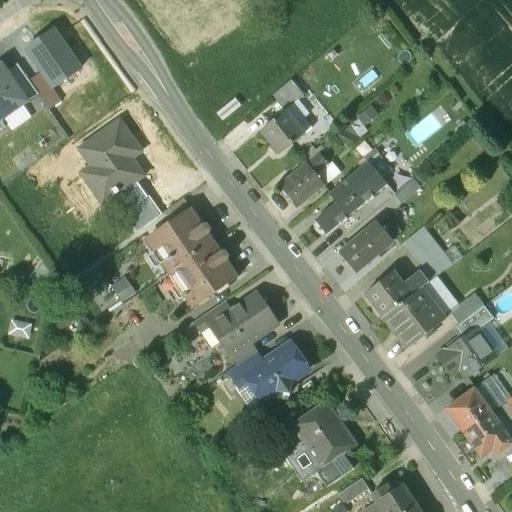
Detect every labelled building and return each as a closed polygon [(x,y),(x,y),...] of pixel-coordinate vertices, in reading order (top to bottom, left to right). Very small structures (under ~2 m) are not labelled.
[(26,52),(41,73),(53,91),(82,70),(55,31),(26,52)] [(6,74),(26,102),(38,95),(28,81),(17,65),(6,74)] [(6,74),(2,67),(0,67),(0,131),(5,128),(0,120),(0,119),(26,102),(6,74)] [(41,73),(28,81),(38,95),(49,111),(61,103),(53,91),(41,73)] [(273,96),(285,111),(304,97),(292,82),(273,96)] [(304,134),(285,111),(260,131),(279,154),(304,134)] [(141,152),(118,122),(77,150),(89,168),(79,176),(101,206),(143,177),(131,160),(141,152)] [(368,163),(328,195),(336,204),(315,222),(326,236),(386,186),(381,180),(391,172),(374,150),(364,158),(368,163)] [(327,166),(319,155),(307,164),(315,175),(327,166)] [(307,164),(278,186),(296,208),(324,186),(315,175),(307,164)] [(412,180),(394,196),(402,204),(419,188),(412,180)] [(147,199),(123,215),(136,234),(160,216),(147,199)] [(201,226),(190,211),(176,222),(146,242),(168,275),(214,244),(208,236),(210,232),(206,227),(201,226)] [(391,242),(376,224),(338,255),(354,273),(391,242)] [(434,243),(422,228),(404,244),(415,258),(430,246),(434,243)] [(168,275),(160,280),(175,301),(183,296),(192,309),(238,278),(227,263),(229,258),(225,253),(220,253),(214,244),(168,275)] [(440,259),(430,246),(415,258),(423,269),(419,273),(428,284),(446,270),(438,260),(440,259)] [(404,286),(393,273),(364,295),(384,318),(420,290),(428,284),(419,273),(410,281),(404,286)] [(442,321),(420,290),(384,318),(406,348),(442,321)] [(473,294),(450,312),(460,325),(483,307),(473,294)] [(232,313),(211,327),(211,328),(223,344),(220,350),(224,355),(229,355),(231,357),(252,343),(278,326),(258,296),(232,313)] [(225,302),(193,323),(201,335),(211,328),(211,327),(232,313),(225,302)] [(460,325),(456,328),(463,338),(474,330),(475,331),(492,319),(483,307),(460,325)] [(463,338),(436,357),(449,375),(458,368),(466,379),(494,358),(475,331),(474,330),(463,338)] [(252,343),(231,357),(237,366),(258,352),(252,343)] [(265,363),(244,376),(248,382),(262,403),(278,393),(290,395),(292,383),(309,373),(291,346),(265,363)] [(237,366),(228,372),(238,388),(248,382),(244,376),(265,363),(258,352),(237,366)] [(490,377),(444,410),(463,435),(490,415),(506,402),(507,402),(490,377)] [(262,403),(248,382),(238,388),(252,410),(262,403)] [(326,404),(292,427),(321,469),(343,454),(355,446),(326,404)] [(511,444),(490,415),(463,435),(481,459),(491,451),(496,457),(511,444)] [(353,468),(343,454),(321,469),(317,472),(327,486),(353,468)] [(361,480),(337,495),(343,505),(367,490),(361,480)] [(402,485),(390,492),(386,486),(371,496),(381,511),(409,511),(416,508),(402,485)]
